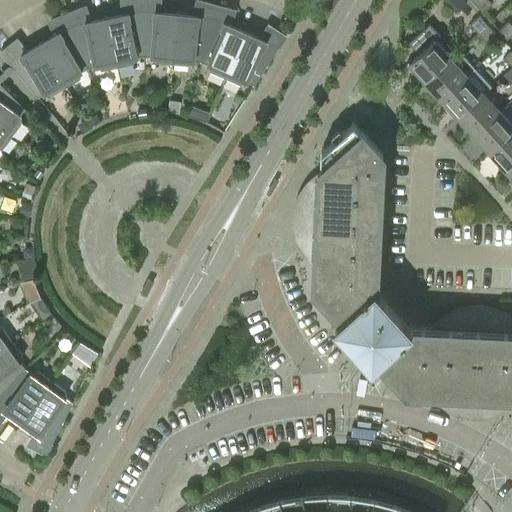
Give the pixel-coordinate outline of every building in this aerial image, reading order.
[(122,12),(106,15),(117,65),(133,62),(137,55),(144,54),(140,0),(122,0),(120,4),(122,12)] [(160,0),(140,0),(144,54),(151,55),(155,61),(172,62),(177,11),(161,10),(162,1),(160,0)] [(193,13),(177,11),(172,62),(188,64),(194,59),(201,60),(216,3),(203,0),(199,0),(194,5),(193,13)] [(492,3),(489,0),(476,0),(475,2),(483,11),(492,3)] [(231,7),(216,3),(201,60),(207,63),(210,70),(225,76),(245,29),(231,23),(234,15),(231,7)] [(81,6),(67,12),(88,66),(95,65),(101,69),(117,65),(106,15),(90,19),(88,10),(81,6)] [(54,33),(40,41),(66,85),(80,77),(82,70),(88,66),(67,12),(52,17),(50,25),(54,33)] [(470,22),(478,31),(487,23),(479,14),(470,22)] [(507,37),(511,32),(511,25),(508,20),(499,29),(507,37)] [(418,71),(425,79),(451,56),(435,38),(440,34),(429,22),(408,41),(418,52),(412,57),(406,62),(414,71),(418,71)] [(487,23),(478,31),(486,40),(495,32),(487,23)] [(260,36),(245,29),(225,76),(240,83),(247,80),(254,84),(285,34),(271,25),(263,28),(260,36)] [(52,93),(66,85),(40,41),(26,49),(22,42),(14,40),(1,50),(37,96),(44,91),(52,93)] [(440,98),(467,73),(475,67),(459,49),(451,56),(425,79),(433,88),(432,91),(440,98)] [(450,107),(457,115),(483,91),(467,73),(440,98),(447,106),(450,107)] [(0,124),(12,134),(22,120),(20,113),(25,107),(0,81),(0,124)] [(465,126),(472,134),(500,109),(483,91),(457,115),(465,123),(465,126)] [(170,99),(168,108),(178,110),(180,101),(170,99)] [(145,108),(138,109),(139,116),(146,115),(145,108)] [(511,129),(511,122),(500,109),(472,134),(479,142),(482,142),(490,150),(511,129)] [(202,112),(200,118),(205,120),(209,111),(205,110),(202,112)] [(96,114),(88,118),(91,124),(100,120),(96,114)] [(446,389),(445,403),(448,405),(452,407),(455,408),(459,410),(462,411),(466,412),(470,412),(474,413),(478,413),(482,413),(485,412),(489,411),(493,410),(497,409),(500,407),(504,405),(504,392),(511,392),(511,320),(510,319),(507,316),(503,314),(500,312),(496,311),(493,309),(490,309),(486,308),(483,307),(479,307),(475,307),(471,307),(467,308),(464,308),(460,310),(456,311),(453,312),(449,314),(446,316),(443,319),(440,321),(437,324),(435,327),(410,326),(401,315),(400,315),(394,308),(376,288),(383,152),(353,120),(321,149),(319,188),(306,187),(304,191),(302,194),(300,197),(299,201),(297,205),(297,208),(296,212),(296,216),(296,220),(296,224),(296,228),(297,231),(298,235),(299,239),(301,242),(303,246),(316,246),(314,285),(342,317),(335,323),(346,334),(355,344),(361,351),(372,363),(379,357),(407,387),(446,389)] [(12,134),(0,124),(0,147),(3,147),(12,134)] [(497,162),(504,170),(511,162),(511,129),(490,150),(497,159),(497,162)] [(27,182),(22,193),(32,197),(36,185),(27,182)] [(23,201),(20,213),(27,215),(30,202),(23,201)] [(0,326),(0,349),(12,340),(3,327),(0,326)] [(0,391),(25,366),(21,361),(22,353),(12,340),(0,349),(0,391)] [(80,342),(74,351),(77,354),(84,344),(80,342)] [(8,411),(21,420),(51,379),(38,369),(31,371),(25,366),(0,391),(0,418),(3,418),(8,411)] [(65,388),(51,379),(21,420),(34,430),(30,437),(31,445),(46,452),(72,400),(66,396),(65,388)] [(305,511),(327,511),(327,491),(303,493),(305,511)] [(348,511),(351,492),(327,491),(327,511),(348,511)] [(370,511),(375,496),(351,492),(348,511),(370,511)] [(280,497),(283,511),(305,511),(303,493),(280,497)] [(394,511),(397,503),(375,496),(370,511),(394,511)] [(283,511),(280,497),(257,504),(259,511),(283,511)] [(419,511),(420,511),(397,503),(394,511),(419,511)]
